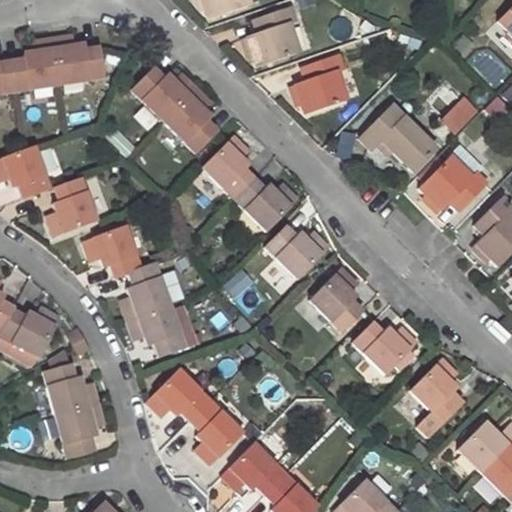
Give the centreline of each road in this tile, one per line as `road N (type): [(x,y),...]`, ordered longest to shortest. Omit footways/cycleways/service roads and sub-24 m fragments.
road 1 (residential): [(511,368),(156,20),(125,0)]
road 2 (residential): [(135,465),(110,367),(61,286),(0,242)]
road 3 (residential): [(135,465),(95,481),(37,486),(0,471)]
